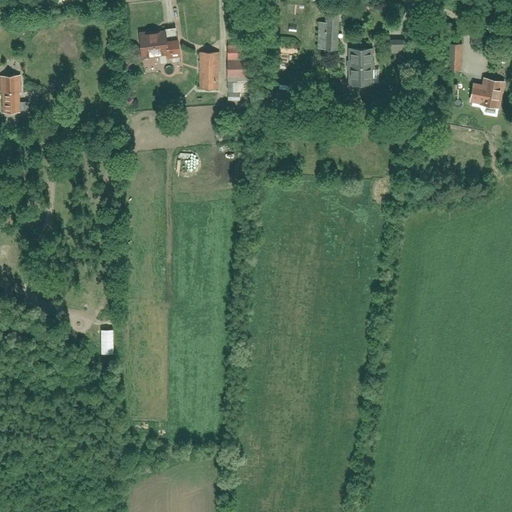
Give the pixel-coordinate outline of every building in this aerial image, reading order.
[(339,12),(325,11),(324,20),(318,20),(317,47),(338,48),(339,12)] [(164,25),(136,29),(140,56),(167,52),(167,56),(180,55),(177,35),(166,36),(164,25)] [(460,67),(462,41),(446,40),(445,66),(460,67)] [(253,43),(227,42),(226,75),(252,76),(253,43)] [(372,45),(348,45),(348,81),(380,81),(380,67),(372,67),(372,45)] [(219,51),(198,50),(197,87),(218,88),(219,51)] [(20,73),(0,73),(0,92),(2,93),(2,110),(19,110),(19,91),(21,91),(20,73)] [(505,78),(482,75),(481,81),(472,79),(468,99),(478,101),(478,103),(500,107),(505,78)] [(57,121),(29,122),(30,139),(58,138),(57,121)] [(102,330),(102,354),(114,354),(114,330),(102,330)]
